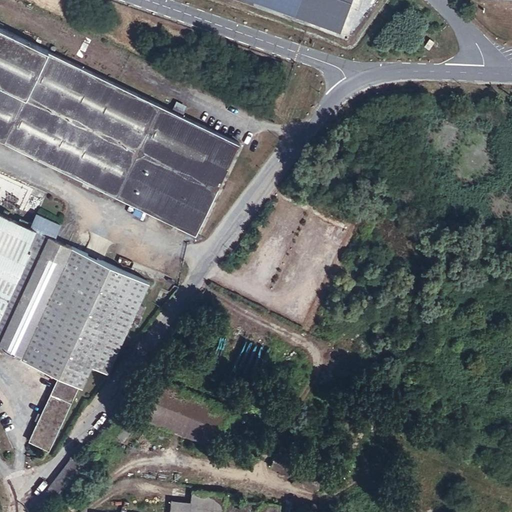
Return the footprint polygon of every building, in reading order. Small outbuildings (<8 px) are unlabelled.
[(256,0),(296,14),(300,0),(256,0)] [(0,139),(158,214),(179,225),(198,234),(219,189),(232,195),(239,182),(226,176),(242,141),(185,114),(186,112),(174,106),(173,109),(2,27),(4,24),(0,22),(0,139)] [(429,36),(424,44),(428,47),(433,39),(429,36)] [(268,136),(265,142),(273,145),(276,140),(268,136)] [(0,451),(3,456),(11,450),(0,435),(0,434),(8,429),(0,417),(0,345),(15,352),(16,352),(20,353),(19,356),(59,375),(30,440),(50,448),(72,398),(78,384),(82,385),(90,363),(105,369),(132,312),(138,315),(143,305),(136,302),(145,283),(146,280),(144,279),(103,260),(54,236),(60,224),(39,214),(34,224),(20,217),(19,220),(7,214),(10,209),(33,220),(47,192),(0,170),(0,451)] [(103,260),(144,279),(148,271),(106,251),(103,260)] [(230,408),(157,376),(140,415),(212,447),(230,408)] [(136,426),(120,414),(109,430),(125,441),(136,426)] [(280,443),(270,464),(320,486),(330,465),(280,443)] [(91,464),(74,452),(32,508),(33,511),(42,511),(56,492),(64,498),(72,488),(74,490),(79,483),(77,481),(91,464)] [(93,511),(223,511),(225,497),(225,493),(192,490),(191,500),(170,498),(168,511),(103,511),(93,511)] [(225,497),(223,511),(281,511),(283,503),(225,497)]
